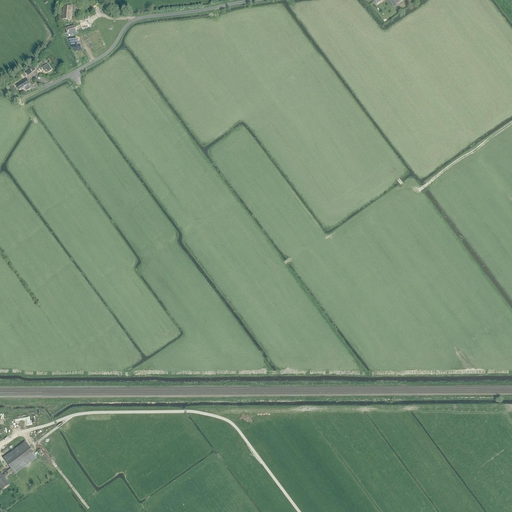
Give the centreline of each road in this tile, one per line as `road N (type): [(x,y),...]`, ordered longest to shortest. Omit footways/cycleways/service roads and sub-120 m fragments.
road 1 (unclassified): [(299,511),(228,420),(197,412),(93,412),(55,422)]
road 2 (unclassified): [(257,0),(132,20),(106,53),(22,105)]
road 3 (track): [(70,417),(37,442),(87,508)]
